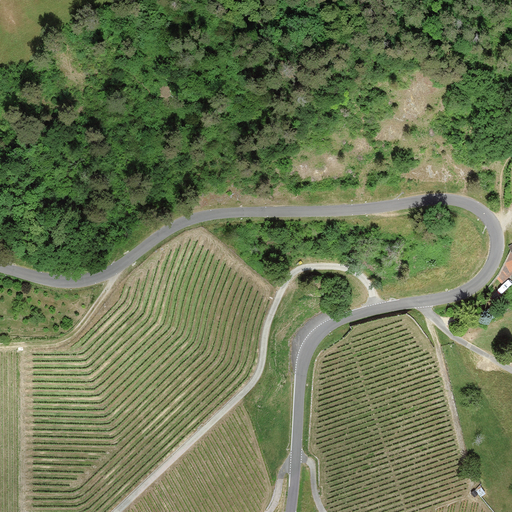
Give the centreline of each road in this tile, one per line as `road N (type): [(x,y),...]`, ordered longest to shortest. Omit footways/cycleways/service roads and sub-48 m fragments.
road 1 (tertiary): [(291,511),(309,344),(349,315),(471,289),(497,249),(494,225),(476,207),(447,197),(209,213),(86,279),(53,281),(0,267)]
road 2 (track): [(375,310),(369,286),(348,269),(321,265),(292,274),(266,327),(256,377),(116,511)]
road 3 (track): [(114,269),(66,337),(0,345)]
road 4 (track): [(267,511),(285,466),(304,460),(323,511)]
